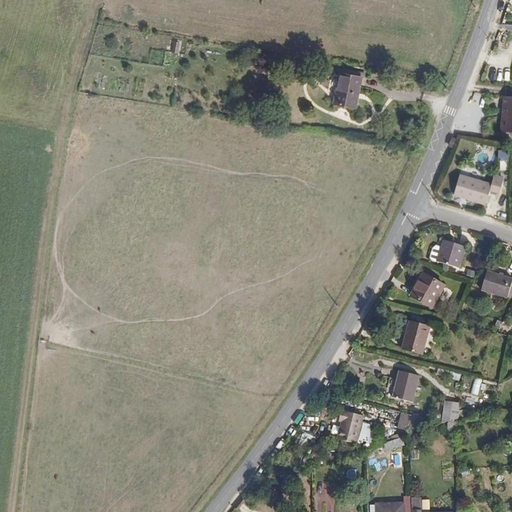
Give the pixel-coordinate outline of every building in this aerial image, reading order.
[(341,74),(334,106),(357,111),(364,79),(341,74)] [(499,118),(497,133),(511,133),(511,98),(501,97),(499,113),(504,114),(504,118),(499,118)] [(460,178),(453,198),(485,209),(489,198),(498,201),(504,184),(493,180),(490,188),(460,178)] [(461,272),(466,253),(466,250),(445,245),(440,266),(461,272)] [(424,276),(411,300),(433,312),(446,288),(424,276)] [(511,288),(511,284),(496,279),(486,276),(480,295),(507,303),(511,288)] [(410,326),(402,355),(423,360),(430,332),(410,326)] [(399,375),(393,402),(414,406),(420,379),(399,375)] [(444,401),(443,423),(446,424),(449,423),(460,420),(461,420),(461,418),(462,408),(463,402),(444,401)] [(474,406),(462,408),(461,418),(475,415),(474,406)] [(424,416),(410,413),(405,427),(420,431),(424,416)] [(364,419),(344,414),(342,425),(344,425),(339,443),(357,447),(364,419)] [(460,420),(449,423),(449,436),(461,435),(460,420)] [(405,437),(384,444),(387,451),(407,444),(405,437)] [(411,511),(411,502),(411,500),(403,500),(402,506),(376,505),(376,507),(375,511),(411,511)] [(420,511),(420,502),(411,502),(411,511),(420,511)]
